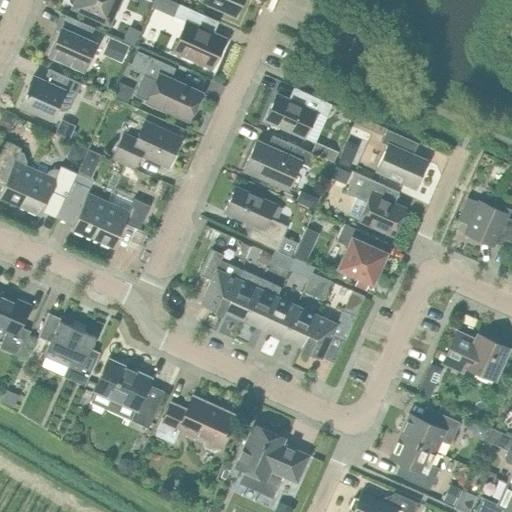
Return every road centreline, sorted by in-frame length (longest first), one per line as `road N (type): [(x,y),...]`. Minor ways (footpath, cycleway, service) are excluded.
road 1 (residential): [(139,301),(279,0)]
road 2 (residential): [(351,422),(161,342),(139,301)]
road 3 (residential): [(428,279),(364,415),(351,422)]
road 4 (residential): [(139,301),(0,239)]
road 5 (residential): [(428,279),(422,240),(460,151)]
